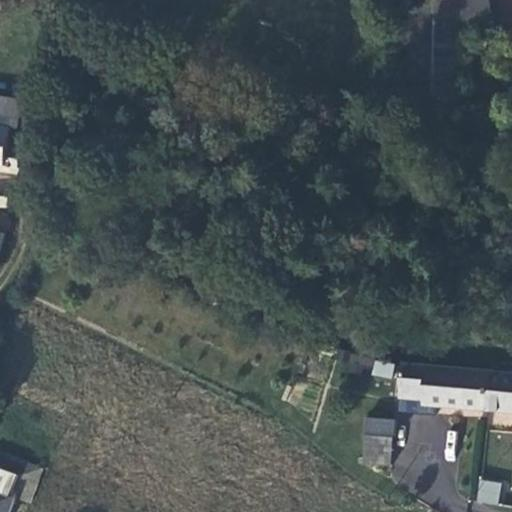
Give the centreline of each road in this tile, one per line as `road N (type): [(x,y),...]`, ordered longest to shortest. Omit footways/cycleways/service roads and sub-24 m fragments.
road 1 (track): [(511,350),(346,345),(26,238)]
road 2 (unclassified): [(0,282),(26,238),(45,128)]
